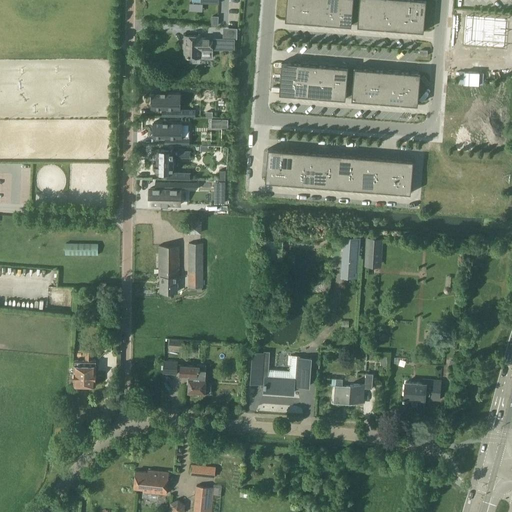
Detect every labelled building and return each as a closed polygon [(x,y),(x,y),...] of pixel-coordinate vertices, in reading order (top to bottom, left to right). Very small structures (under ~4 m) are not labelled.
[(327,0),(326,7),(340,8),(340,0),(327,0)] [(340,0),(340,8),(353,9),(353,0),(340,0)] [(359,0),(359,10),(372,11),(373,0),(359,0)] [(373,0),(372,11),(386,12),(386,0),(373,0)] [(386,0),(386,12),(399,13),(399,0),(386,0)] [(399,0),(399,13),(412,14),(413,0),(399,0)] [(413,0),(412,14),(425,15),(426,0),(413,0)] [(287,4),(286,20),(299,21),(300,5),(287,4)] [(300,5),(299,21),(312,22),(313,6),(300,5)] [(313,6),(312,22),(325,23),(326,7),(313,6)] [(326,7),(325,23),(338,24),(340,8),(326,7)] [(340,8),(338,24),(352,25),(353,9),(340,8)] [(359,10),(358,26),(371,27),(372,11),(359,10)] [(372,11),(371,27),(384,28),(386,12),(372,11)] [(386,12),(384,28),(397,29),(399,13),(386,12)] [(399,13),(397,29),(411,30),(412,14),(399,13)] [(412,14),(411,30),(424,31),(425,15),(412,14)] [(466,16),(464,44),(508,48),(510,19),(466,16)] [(185,35),(185,57),(201,57),(213,57),(213,50),(213,48),(224,48),(224,49),(235,50),(235,38),(223,38),(213,38),(201,37),(201,36),(185,35)] [(282,62),(281,78),(294,79),(295,63),(282,62)] [(295,63),(294,79),(307,80),(309,64),(295,63)] [(309,64),(307,80),(321,81),(322,65),(309,64)] [(322,65),(321,81),(334,82),(335,66),(322,65)] [(335,66),(334,82),(347,83),(348,67),(335,66)] [(354,67),(353,83),(366,84),(368,68),(354,67)] [(368,68),(366,84),(380,85),(381,70),(368,68)] [(381,70),(380,85),(393,87),(394,71),(381,70)] [(394,71),(393,87),(406,88),(407,72),(394,71)] [(407,72),(406,88),(419,89),(421,73),(407,72)] [(281,78),(280,93),(293,94),(294,79),(281,78)] [(294,79),(293,94),(306,96),(307,80),(294,79)] [(307,80),(306,96),(319,97),(321,81),(307,80)] [(321,81),(319,97),(333,98),(334,82),(321,81)] [(334,82),(333,98),(346,99),(347,83),(334,82)] [(353,83),(352,99),(365,100),(366,84),(353,83)] [(366,84),(365,100),(378,101),(380,85),(366,84)] [(380,85),(378,101),(392,102),(393,87),(380,85)] [(393,87),(392,102),(405,103),(406,88),(393,87)] [(406,88),(405,103),(418,105),(419,89),(406,88)] [(152,92),(152,108),(162,108),(162,116),(196,117),(196,109),(179,108),(180,93),(152,92)] [(212,119),(212,127),(228,128),(228,120),(212,119)] [(154,122),(154,137),(165,137),(165,144),(190,144),(190,137),(182,137),(182,123),(182,122),(154,122)] [(269,148),(266,181),(411,192),(414,159),(269,148)] [(156,154),(156,155),(157,155),(157,171),(166,171),(166,179),(190,180),(190,172),(173,171),(173,157),(191,158),(191,150),(173,150),(157,149),(157,151),(156,151),(156,152),(157,152),(157,154),(156,154)] [(150,188),(150,204),(180,205),(180,188),(197,189),(197,188),(196,188),(196,182),(197,182),(197,181),(156,181),(157,181),(157,182),(157,187),(156,187),(156,188),(150,188)] [(224,202),(224,190),(215,190),(215,202),(224,202)] [(190,219),(189,231),(202,232),(202,220),(190,219)] [(344,236),(341,276),(356,277),(359,238),(344,236)] [(381,239),(368,239),(367,268),(380,268),(381,239)] [(98,255),(98,244),(66,243),(66,254),(98,255)] [(203,243),(189,243),(189,290),(198,290),(198,291),(203,291),(203,287),(203,243)] [(180,245),(159,245),(159,276),(161,276),(161,281),(161,283),(161,292),(177,292),(177,279),(180,279),(180,245)] [(265,250),(265,263),(283,264),(283,251),(265,250)] [(316,275),(315,291),(330,292),(332,274),(319,273),(316,275)] [(172,339),(171,348),(183,348),(184,339),(172,339)] [(251,352),(249,382),(262,383),(262,387),(265,387),(265,390),(268,390),(268,393),(277,394),(278,391),(291,392),(295,392),(295,385),(306,386),(308,359),(296,359),(295,379),(268,377),(269,369),(270,352),(263,352),(263,353),(251,352)] [(451,359),(449,367),(457,369),(459,362),(451,359)] [(177,374),(178,361),(164,360),(163,373),(174,374),(177,374)] [(75,361),(75,367),(75,385),(77,385),(78,386),(82,386),(83,385),(96,385),(96,367),(96,361),(75,361)] [(181,365),(180,374),(190,375),(189,380),(188,380),(188,383),(189,383),(189,387),(188,387),(188,389),(189,390),(189,393),(205,394),(205,393),(211,394),(212,385),(206,385),(206,377),(206,369),(200,369),(200,366),(181,365)] [(332,377),(332,384),(335,385),(334,403),(350,404),(351,401),(364,402),(365,388),(373,388),(374,373),(366,373),(365,384),(351,383),(351,386),(342,385),(343,378),(332,377)] [(405,382),(403,405),(415,406),(415,408),(424,409),(425,408),(425,398),(439,399),(441,380),(425,379),(423,379),(423,383),(405,382)] [(191,474),(215,477),(216,468),(192,465),(191,474)] [(143,489),(144,489),(144,491),(167,494),(170,472),(149,470),(148,472),(144,471),(143,471),(137,471),(135,487),(143,489)] [(197,486),(194,511),(211,511),(214,487),(197,486)] [(171,502),(170,511),(171,511),(184,511),(185,504),(178,499),(171,502)]
